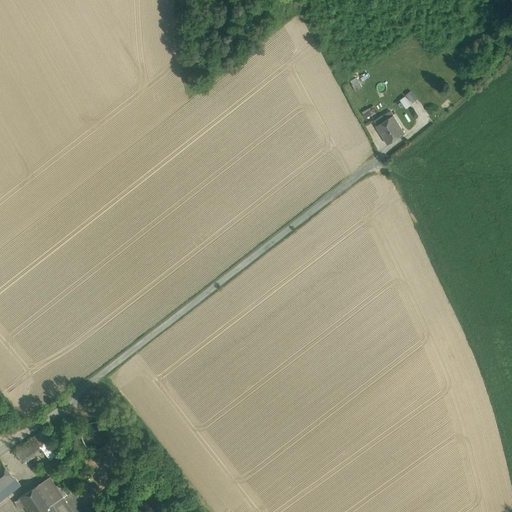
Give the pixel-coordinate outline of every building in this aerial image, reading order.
[(362,87),(359,81),(353,85),(356,91),(362,87)] [(417,99),(411,91),(406,95),(412,103),(417,99)] [(404,96),(399,100),(405,107),(410,103),(404,96)] [(366,117),(371,114),(368,109),(363,112),(366,117)] [(378,125),(391,117),(388,112),(375,121),(378,125)] [(378,125),(376,126),(387,144),(405,133),(393,115),(391,117),(378,125)] [(43,431),(14,452),(21,461),(41,447),(49,441),(43,431)] [(49,441),(41,447),(50,460),(59,454),(49,441)] [(0,492),(16,480),(0,459),(0,492)] [(25,506),(28,511),(58,511),(54,505),(64,499),(56,486),(50,477),(19,497),(20,499),(25,506)] [(16,480),(0,492),(0,505),(8,499),(6,496),(20,485),(16,480)] [(60,483),(56,486),(64,499),(68,496),(60,483)] [(20,499),(15,502),(20,509),(25,506),(20,499)] [(54,505),(58,511),(73,511),(64,499),(54,505)]
